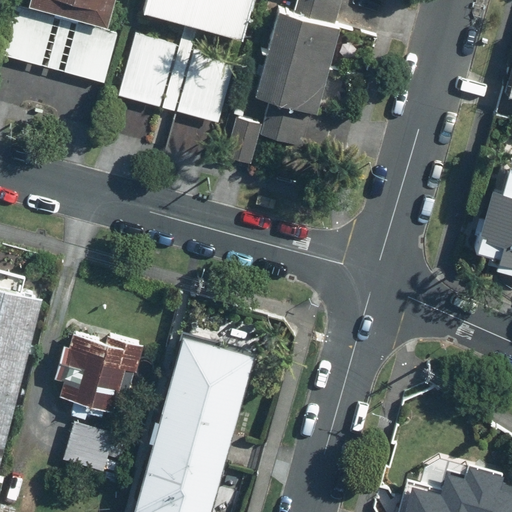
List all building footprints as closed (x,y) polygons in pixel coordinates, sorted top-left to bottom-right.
[(12,0),(0,48),(0,53),(103,81),(115,32),(104,29),(110,0),(27,0),(26,4),(12,0)] [(183,21),(197,24),(239,36),(248,0),(140,0),(138,9),(183,21)] [(293,0),(290,10),(273,5),(249,93),(267,98),(260,121),(234,114),(222,156),(249,163),(257,135),(301,147),(310,116),(285,109),(286,103),(313,110),(343,0),(293,0)] [(195,31),(181,27),(176,44),(132,32),(116,92),(217,119),(233,57),(191,46),(195,31)] [(511,192),(486,185),(471,245),(494,251),(491,262),(511,267),(511,192)] [(0,438),(37,291),(0,281),(0,438)] [(112,333),(110,342),(78,333),(66,329),(53,376),(64,379),(60,396),(73,399),(69,413),(83,417),(84,412),(99,416),(101,408),(110,410),(122,369),(132,372),(140,341),(112,333)] [(144,439),(148,440),(130,508),(139,511),(138,511),(205,511),(250,353),(178,333),(155,416),(151,415),(144,439)] [(102,470),(103,468),(120,473),(122,462),(106,458),(107,455),(121,459),(126,440),(112,436),(113,431),(71,420),(60,459),(102,470)] [(0,461),(0,507),(16,511),(17,511),(19,506),(33,510),(37,493),(23,490),(30,463),(1,456),(0,461)] [(506,511),(511,494),(511,486),(492,481),(495,468),(464,460),(460,472),(442,466),(436,487),(404,477),(393,511),(506,511)]
